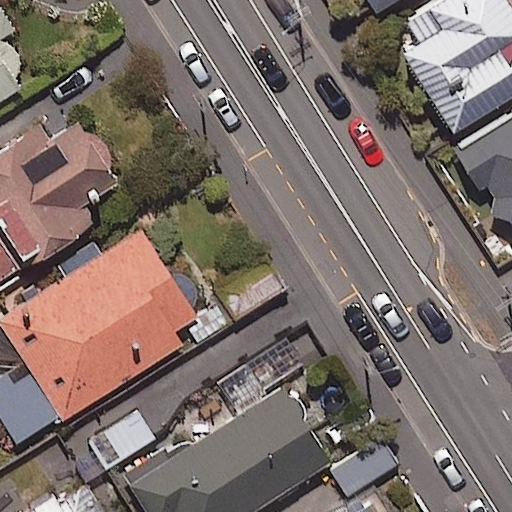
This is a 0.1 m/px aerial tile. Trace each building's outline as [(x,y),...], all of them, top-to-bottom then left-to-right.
[(511,74),(511,6),(508,0),(401,0),(398,3),(411,24),(392,36),(443,118),(511,74)] [(0,82),(15,73),(9,63),(22,55),(14,43),(2,24),(9,19),(0,5),(0,82)] [(112,163),(59,88),(0,129),(0,263),(85,204),(75,189),(112,163)] [(492,202),(511,205),(511,91),(448,132),(475,175),(481,172),(488,183),(482,186),(492,202)] [(176,255),(166,262),(137,216),(0,300),(0,340),(12,360),(0,366),(0,413),(12,433),(175,333),(166,319),(191,303),(185,293),(195,286),(176,255)] [(259,244),(211,276),(235,313),(283,281),(259,244)] [(172,511),(229,511),(326,453),(277,374),(122,469),(148,511),(159,511),(169,506),(172,511)] [(133,397),(82,426),(101,459),(152,431),(133,397)] [(105,511),(78,467),(3,511),(105,511)] [(385,511),(368,483),(319,511),(385,511)]
